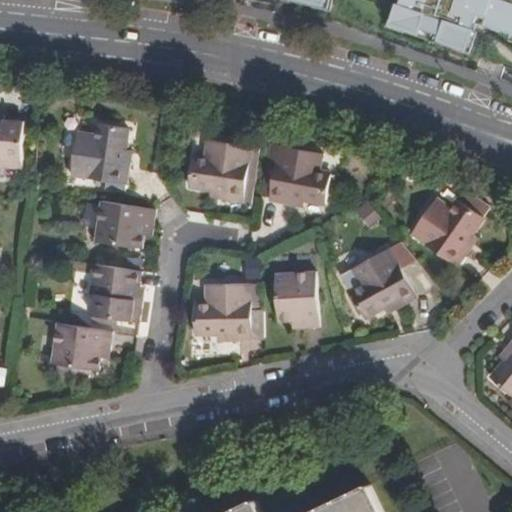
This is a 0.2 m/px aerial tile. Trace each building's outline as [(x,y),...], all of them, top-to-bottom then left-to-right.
[(511,0),(282,0),(331,13),(334,0),(400,0),(393,31),(478,53),(484,29),(511,36),(511,0)] [(0,160),(4,161),(3,169),(25,171),(29,124),(8,122),(8,118),(0,117),(0,160)] [(124,166),(126,153),(130,131),(99,127),(97,137),(80,135),(73,180),(129,189),(132,167),(124,166)] [(190,191),(212,195),(224,197),(223,204),(245,207),(253,150),(209,143),(206,162),(195,160),(190,191)] [(271,207),(289,210),(290,203),(307,206),(327,209),(332,178),(321,176),(324,158),(279,150),(271,207)] [(124,166),(132,167),(134,154),(126,153),(124,166)] [(224,197),(212,195),(211,201),(223,204),(224,197)] [(464,248),(471,238),(485,220),(460,202),(454,211),(438,200),(413,237),(460,270),(472,253),(464,248)] [(290,203),(289,210),(305,213),(307,206),(290,203)] [(161,214),(103,205),(97,246),(145,253),(148,239),(149,231),(158,232),(159,228),(161,214)] [(149,231),(148,239),(157,240),(158,232),(149,231)] [(479,244),(471,238),(464,248),(472,253),(479,244)] [(365,321),(389,310),(395,306),(399,313),(420,302),(392,252),(353,272),(362,289),(351,295),(365,321)] [(143,326),(147,304),(136,302),(138,289),(149,290),(151,276),(97,268),(93,298),(99,299),(96,319),(143,326)] [(280,325),(295,324),(303,324),(303,330),(322,329),(318,275),(277,276),(280,325)] [(197,339),(219,339),(231,339),(231,347),(253,346),(251,288),(207,290),(208,308),(196,309),(197,339)] [(136,302),(147,304),(149,290),(138,289),(136,302)] [(395,306),(389,310),(392,316),(399,313),(395,306)] [(116,335),(62,327),(56,367),(102,373),(104,360),(105,352),(113,353),(116,335)] [(511,344),(508,349),(511,352),(511,356),(506,364),(492,379),(511,395),(511,344)] [(501,358),(506,364),(511,356),(511,352),(508,349),(501,358)] [(105,352),(104,360),(111,361),(113,353),(105,352)] [(0,368),(0,386),(7,388),(9,369),(0,368)] [(376,511),(367,492),(324,511),(255,511),(254,509),(248,511),(376,511)]
